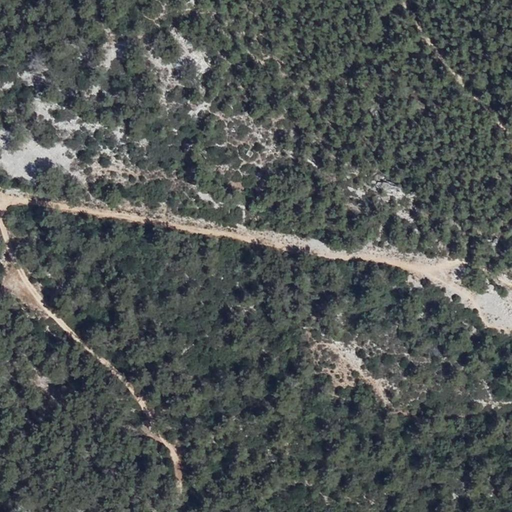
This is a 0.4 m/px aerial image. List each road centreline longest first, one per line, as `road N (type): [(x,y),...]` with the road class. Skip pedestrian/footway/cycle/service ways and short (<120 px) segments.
road 1 (track): [(428,272),(0,191)]
road 2 (track): [(179,511),(176,466),(141,399),(21,274),(0,202)]
